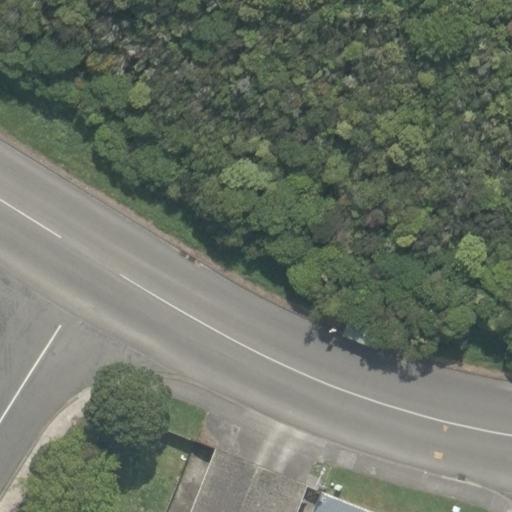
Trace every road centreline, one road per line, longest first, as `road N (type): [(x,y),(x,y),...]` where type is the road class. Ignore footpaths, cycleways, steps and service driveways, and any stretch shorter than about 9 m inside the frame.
road 1 (residential): [(511,436),(461,429),(358,395),(76,253)]
road 2 (residential): [(76,253),(0,397)]
